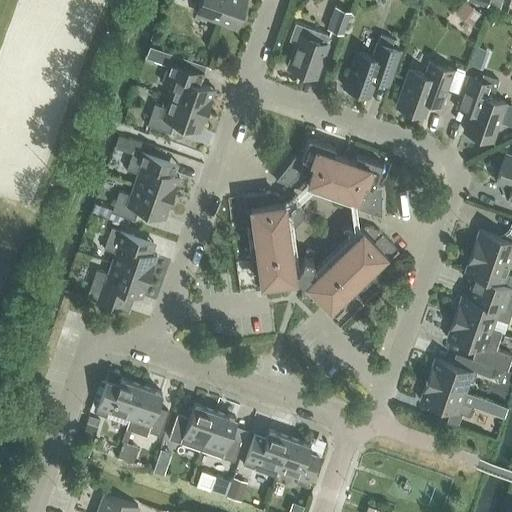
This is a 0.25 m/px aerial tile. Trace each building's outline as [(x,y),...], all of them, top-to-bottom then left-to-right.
[(202,0),(198,13),(237,27),(246,0),(202,0)] [(499,0),(488,0),(487,5),(499,9),(502,1),(499,0)] [(469,5),(462,14),(470,20),(472,16),(476,19),(481,13),(477,10),(476,11),(469,5)] [(332,29),(344,33),(352,11),(340,7),(332,29)] [(289,69),(316,78),(331,35),(320,31),(297,22),(290,39),(299,42),(289,69)] [(345,87),(370,96),(380,70),(392,74),(401,50),(378,43),(374,56),(357,50),(345,87)] [(442,106),(455,69),(429,60),(425,74),(411,69),(398,107),(423,116),(429,101),(442,106)] [(175,87),(171,96),(208,109),(214,90),(190,81),(194,69),(171,61),(163,83),(175,87)] [(507,103),(488,97),(493,84),(471,77),(462,101),(474,106),(465,131),(494,141),(507,103)] [(148,125),(171,133),(175,122),(200,130),(208,109),(171,96),(167,108),(163,106),(155,104),(148,125)] [(355,208),(383,217),(383,186),(377,184),(383,165),(358,156),(356,162),(334,154),(336,148),(311,139),(304,158),(298,156),(278,181),(306,191),(310,181),(328,187),(324,197),(337,201),(340,191),(358,198),(355,208)] [(133,154),(128,170),(139,174),(135,184),(172,197),(179,176),(174,174),(178,163),(157,156),(159,149),(137,141),(133,154)] [(511,186),(511,187),(508,199),(511,200),(511,157),(505,155),(496,181),(511,186)] [(121,191),(113,212),(124,216),(135,220),(139,209),(165,218),(172,197),(135,184),(132,195),(121,191)] [(250,245),(254,272),(260,271),(262,283),(291,294),(296,279),(285,197),(272,192),(244,196),(247,222),(254,222),(257,244),(250,245)] [(291,203),(294,220),(303,211),(301,199),(296,197),(291,203)] [(95,203),(92,212),(99,215),(102,206),(95,203)] [(302,297),(331,308),(340,299),(344,304),(364,285),(360,280),(376,265),(381,269),(400,251),(381,230),(367,225),(307,283),(302,297)] [(112,227),(104,248),(116,252),(112,263),(150,276),(157,255),(151,253),(155,242),(153,241),(152,241),(135,235),(112,227)] [(473,250),(510,263),(511,256),(511,228),(507,239),(481,230),(473,250)] [(300,270),(310,273),(317,252),(307,249),(300,270)] [(506,275),(510,263),(473,250),(466,271),(492,280),(488,292),(493,293),(511,299),(511,277),(510,277),(506,275)] [(97,270),(87,297),(110,305),(116,288),(135,294),(142,297),(150,276),(112,263),(108,273),(97,270)] [(509,323),(511,313),(511,299),(493,293),(489,304),(463,295),(456,316),(493,329),(496,318),(509,323)] [(489,340),(493,329),(456,316),(448,337),(490,351),(493,341),(489,340)] [(476,358),(494,364),(497,353),(480,348),(476,358)] [(429,379),(466,392),(470,382),(473,383),(476,373),(436,359),(429,379)] [(473,370),(490,376),(494,365),(476,359),(473,370)] [(96,413),(128,424),(141,385),(121,378),(116,392),(104,388),(96,413)] [(462,403),(466,392),(429,379),(422,400),(452,410),(448,421),(460,425),(463,414),(470,417),(474,407),(462,403)] [(128,424),(126,429),(147,437),(149,431),(161,435),(170,411),(158,407),(163,393),(141,385),(128,424)] [(181,444),(201,451),(215,411),(195,404),(190,418),(178,414),(170,439),(182,443),(181,444)] [(223,458),(223,457),(235,461),(243,437),(232,433),(237,418),(215,411),(201,451),(223,458)] [(276,475),(277,471),(289,437),(269,430),(264,444),(252,440),(244,464),(276,475)] [(297,483),(309,487),(317,463),(306,458),(311,444),(289,437),(277,471),(299,478),(297,483)] [(231,483),(227,497),(237,500),(242,486),(231,483)] [(97,511),(136,511),(139,506),(104,494),(97,511)]
